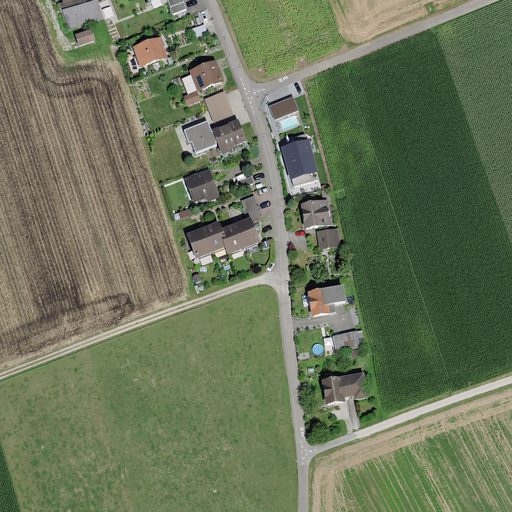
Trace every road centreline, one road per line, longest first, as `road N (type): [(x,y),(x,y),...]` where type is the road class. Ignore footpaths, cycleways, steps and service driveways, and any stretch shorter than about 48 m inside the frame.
road 1 (residential): [(249,94),(278,198),(302,453)]
road 2 (track): [(281,276),(250,279),(0,375)]
road 3 (unclassified): [(487,0),(249,94)]
road 4 (track): [(511,378),(360,434)]
